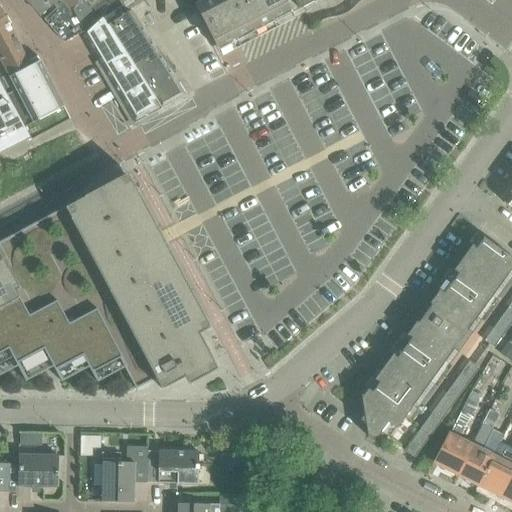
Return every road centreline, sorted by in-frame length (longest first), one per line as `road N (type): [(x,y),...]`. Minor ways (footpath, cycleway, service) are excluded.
road 1 (residential): [(400,0),(122,148)]
road 2 (residential): [(262,397),(385,295),(454,192)]
road 3 (residential): [(0,411),(202,417),(262,397)]
road 4 (residential): [(446,511),(287,421),(262,397)]
road 5 (residential): [(8,0),(122,148)]
road 6 (residential): [(0,219),(122,148)]
